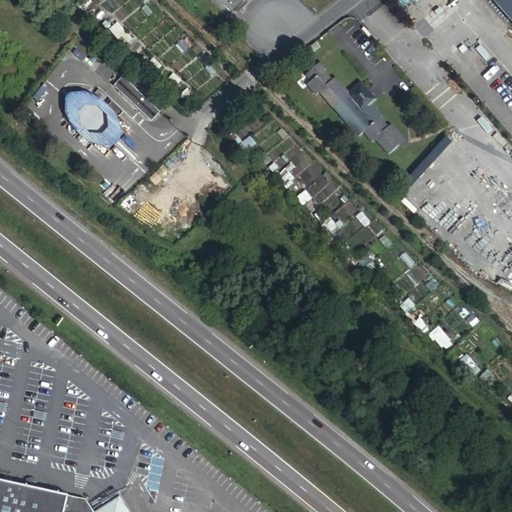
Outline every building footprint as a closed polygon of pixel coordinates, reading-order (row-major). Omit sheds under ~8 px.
[(511,0),(495,0),(511,19),(511,0)] [(326,78),(328,76),(323,70),(325,68),(319,62),(305,74),(310,81),(306,84),(315,95),(319,92),(332,107),(349,92),(335,76),(332,80),(329,82),(326,78)] [(154,111),(125,80),(117,87),(147,118),(154,111)] [(349,92),(332,107),(360,137),(363,133),(367,129),(362,123),(377,110),(370,104),(377,98),(361,81),(349,92)] [(110,107),(103,100),(98,97),(89,92),(80,90),(69,92),(65,96),(65,111),(71,124),(83,136),(94,142),(105,145),(114,143),(119,140),(120,132),(120,123),(116,114),(110,107)] [(383,126),(385,124),(380,119),(382,117),(377,110),(362,123),(367,129),(363,133),(372,143),(375,140),(389,155),(405,141),(392,125),(389,128),(386,130),(383,126)] [(155,112),(154,111),(147,118),(148,118),(150,119),(152,119),(154,118),(155,116),(155,114),(155,112)] [(97,511),(92,501),(0,480),(0,511),(134,511),(125,497),(100,511),(97,511)]
